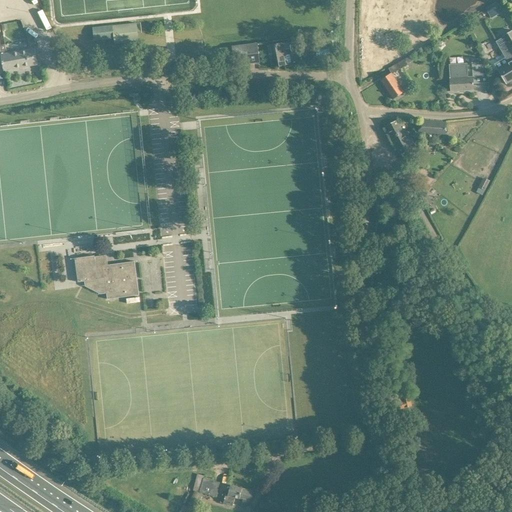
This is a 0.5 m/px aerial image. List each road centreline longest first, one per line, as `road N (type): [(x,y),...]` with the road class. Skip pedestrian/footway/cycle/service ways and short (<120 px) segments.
road 1 (unclassified): [(392,493),(361,290),(368,200),(362,110)]
road 2 (unclassified): [(348,75),(160,75),(0,97)]
road 3 (unclassified): [(511,376),(366,114)]
road 4 (unclassified): [(511,99),(476,113),(366,114)]
